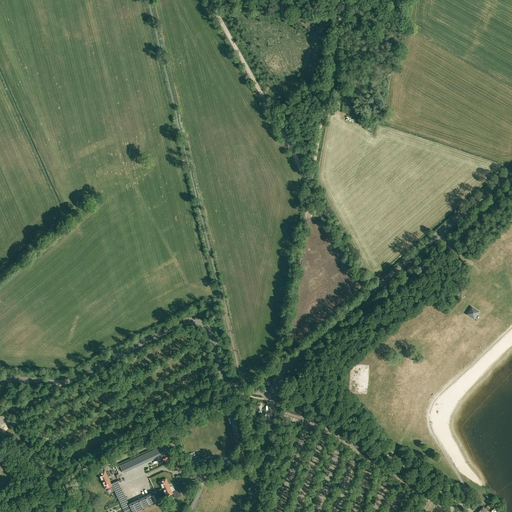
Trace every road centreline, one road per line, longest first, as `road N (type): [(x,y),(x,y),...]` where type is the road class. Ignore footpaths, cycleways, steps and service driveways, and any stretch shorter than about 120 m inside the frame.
road 1 (unclassified): [(272,394),(286,364),(511,168)]
road 2 (unclassified): [(272,394),(227,383),(207,327),(193,320),(69,381),(0,379)]
road 3 (track): [(468,511),(312,406),(297,386),(276,380)]
road 4 (track): [(207,0),(308,185)]
